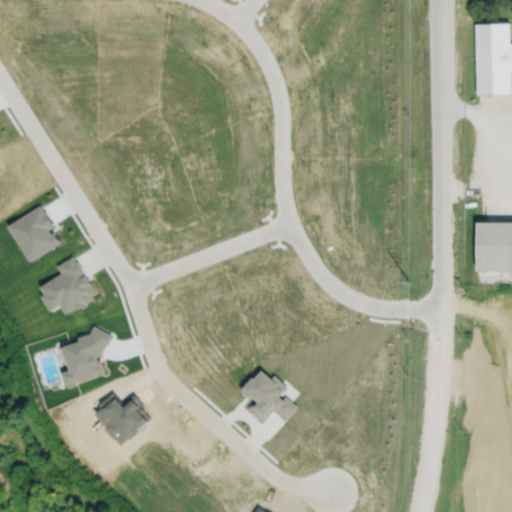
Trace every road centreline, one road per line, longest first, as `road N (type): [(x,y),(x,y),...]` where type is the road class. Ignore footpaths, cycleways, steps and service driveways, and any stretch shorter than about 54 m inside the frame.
road 1 (residential): [(0,77),(124,273),(165,378),(276,476),(329,491)]
road 2 (residential): [(199,0),(234,19),(271,71),(284,202),(320,273),(371,305),(439,309)]
road 3 (tertiary): [(439,0),(440,280)]
road 4 (tertiary): [(440,280),(436,412),(419,511)]
road 5 (residential): [(129,285),(290,222)]
